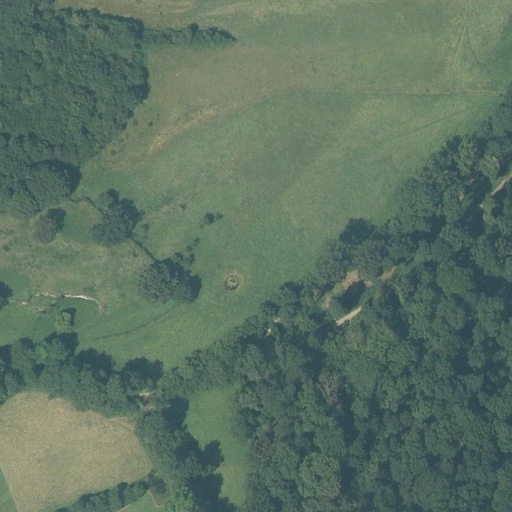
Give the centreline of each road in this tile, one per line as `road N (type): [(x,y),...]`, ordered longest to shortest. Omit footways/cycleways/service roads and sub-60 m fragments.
road 1 (track): [(229,359),(347,319),(433,261),(511,174)]
road 2 (track): [(229,359),(145,396),(37,370),(0,379)]
road 3 (track): [(259,511),(252,397),(229,359)]
